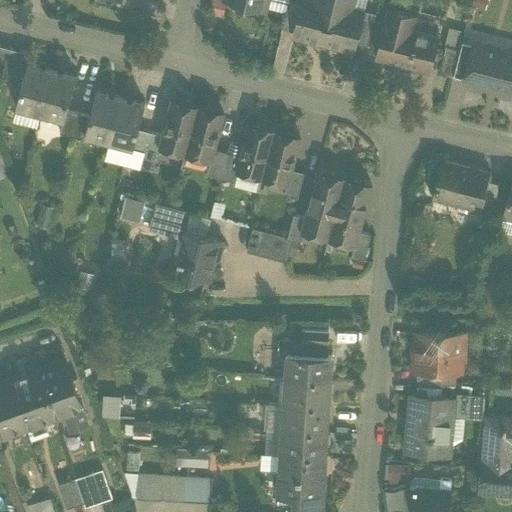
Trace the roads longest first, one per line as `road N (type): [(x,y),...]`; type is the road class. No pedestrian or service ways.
road 1 (residential): [(366,511),(400,123)]
road 2 (residential): [(175,63),(400,123)]
road 3 (residential): [(0,16),(175,63)]
